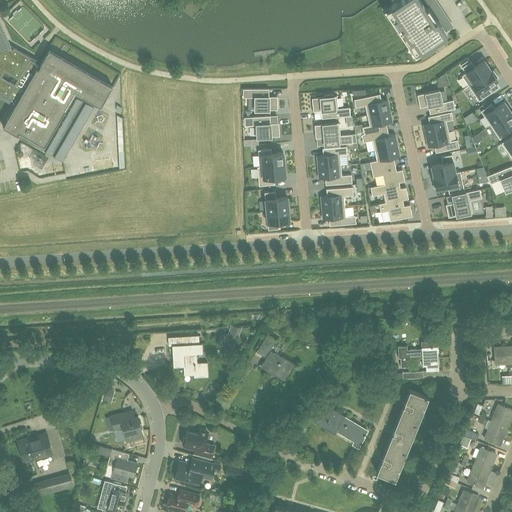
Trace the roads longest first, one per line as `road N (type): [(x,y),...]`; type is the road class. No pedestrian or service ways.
road 1 (unclassified): [(0,263),(309,242)]
road 2 (residential): [(404,508),(194,406),(156,409)]
road 3 (residential): [(309,242),(292,77),(392,71)]
road 4 (residential): [(156,409),(136,381),(109,363),(21,357),(0,372)]
road 5 (residential): [(392,71),(429,235)]
road 6 (residential): [(392,71),(426,65),(481,28),(511,81)]
road 7 (residential): [(414,511),(457,391)]
road 8 (unclassified): [(309,242),(429,235)]
